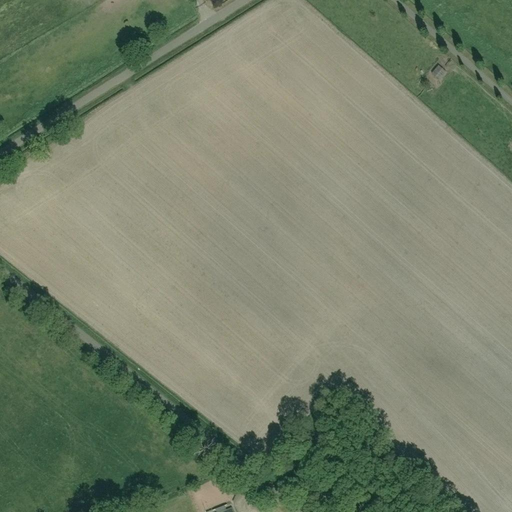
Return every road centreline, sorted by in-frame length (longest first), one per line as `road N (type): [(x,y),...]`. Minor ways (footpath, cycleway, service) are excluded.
road 1 (unclassified): [(304,511),(0,267)]
road 2 (unclassified): [(0,155),(244,0)]
road 3 (unclassified): [(511,94),(399,0)]
